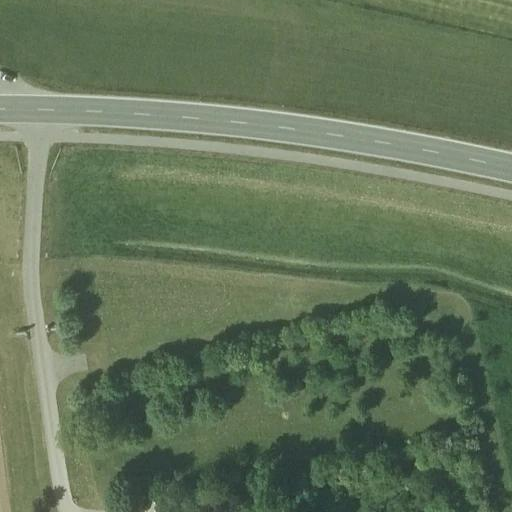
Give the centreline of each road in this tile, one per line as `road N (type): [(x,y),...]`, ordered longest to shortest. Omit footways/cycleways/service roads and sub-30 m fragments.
road 1 (secondary): [(511,162),(182,112),(0,101)]
road 2 (track): [(92,511),(40,222),(49,99)]
